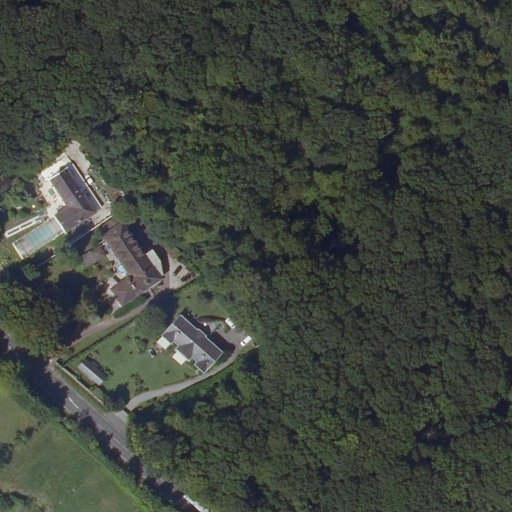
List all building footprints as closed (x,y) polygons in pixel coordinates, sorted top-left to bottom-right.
[(51,179),(37,189),(56,217),(66,233),(96,213),(67,169),(51,179)] [(123,223),(104,235),(130,275),(110,288),(120,304),(154,282),(139,259),(144,256),(123,223)] [(219,354),(178,317),(160,337),(168,345),(171,341),(195,363),(192,366),(200,374),(219,354)] [(205,331),(212,330),(212,321),(204,322),(205,331)] [(98,387),(107,378),(87,357),(79,366),(98,387)]
